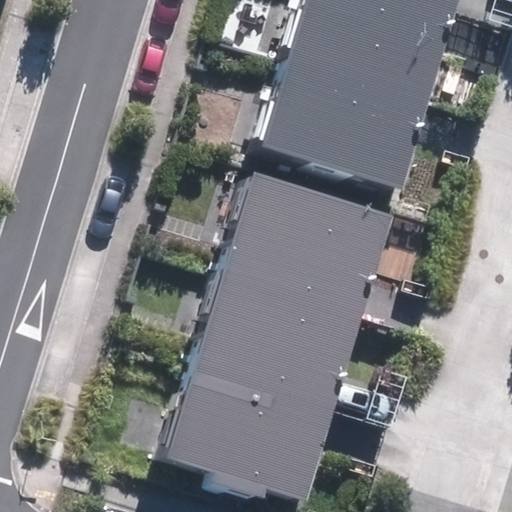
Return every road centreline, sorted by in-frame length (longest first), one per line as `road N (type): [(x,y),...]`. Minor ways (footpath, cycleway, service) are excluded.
road 1 (residential): [(98,0),(0,320)]
road 2 (residential): [(511,209),(417,511)]
